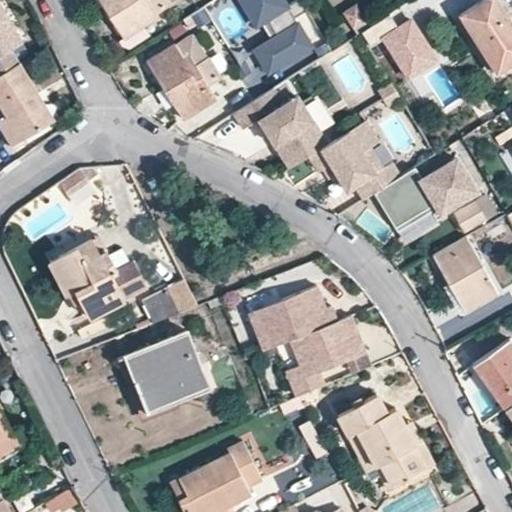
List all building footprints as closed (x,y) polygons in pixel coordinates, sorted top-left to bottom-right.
[(176,4),(173,0),(103,0),(122,31),(116,34),(127,52),(153,36),(145,22),(176,4)] [(281,0),(239,0),(256,28),(270,20),(281,39),(258,53),(270,74),(315,48),(300,22),(311,16),(301,0),(287,9),(281,0)] [(511,66),(511,12),(504,0),(494,0),(468,16),(503,73),(511,66)] [(17,52),(26,46),(0,2),(0,78),(25,64),(17,52)] [(381,36),(406,75),(436,56),(411,17),(396,26),(390,16),(363,34),(369,44),(381,36)] [(187,72),(173,48),(149,62),(184,122),(217,103),(207,87),(224,77),(212,57),(187,72)] [(61,124),(25,64),(0,78),(0,103),(10,121),(0,127),(0,130),(13,152),(61,124)] [(385,94),(395,87),(389,78),(378,84),(385,94)] [(395,87),(385,94),(388,100),(399,93),(395,87)] [(308,158),(322,149),(292,102),(279,110),(267,91),(236,111),(246,126),(262,116),(279,142),(285,138),(301,163),(308,158)] [(322,149),(308,158),(318,174),(323,171),(330,166),(338,178),(348,193),(356,188),(365,203),(381,193),(403,179),(393,164),(385,169),(371,148),(380,142),(367,121),(322,149)] [(285,138),(279,142),(295,167),(301,163),(285,138)] [(511,173),(511,149),(509,144),(498,150),(511,173)] [(429,179),(421,168),(403,179),(381,193),(402,227),(436,206),(441,215),(483,189),(463,158),(429,179)] [(338,178),(330,166),(323,171),(330,182),(338,178)] [(83,171),(92,184),(102,177),(97,169),(83,171)] [(92,184),(83,171),(64,185),(72,197),(92,184)] [(491,196),(482,201),(492,220),(501,214),(491,196)] [(482,201),(460,213),(470,231),(492,220),(482,201)] [(501,294),(468,237),(437,256),(470,312),(501,294)] [(67,262),(85,300),(96,323),(131,307),(120,285),(128,281),(117,258),(109,262),(101,246),(67,262)] [(71,306),(85,300),(67,262),(53,268),(71,306)] [(169,289),(182,314),(200,305),(188,280),(169,289)] [(353,365),(373,357),(358,318),(344,324),(338,308),(333,310),(324,289),(254,316),(269,353),(295,343),(305,368),(291,374),(301,401),(332,389),(327,375),(353,365)] [(132,361),(146,397),(167,388),(175,407),(216,390),(194,336),(132,361)] [(473,364),(505,408),(511,403),(511,343),(509,339),(473,364)] [(353,365),(358,377),(378,369),(373,357),(353,365)] [(167,388),(146,397),(153,415),(175,407),(167,388)] [(342,420),(354,440),(364,435),(378,460),(397,494),(435,473),(411,430),(402,412),(392,418),(381,398),(342,420)] [(420,425),(411,430),(435,473),(444,468),(420,425)] [(364,435),(354,440),(368,466),(378,460),(364,435)] [(195,499),(183,504),(186,511),(224,511),(229,510),(255,497),(252,490),(266,484),(246,442),(229,451),(233,459),(186,481),(195,499)] [(354,478),(347,481),(353,492),(360,489),(354,478)] [(175,487),(183,504),(195,499),(186,481),(175,487)] [(73,490),(46,501),(51,511),(61,511),(79,505),(73,490)] [(15,511),(7,499),(0,503),(0,511),(15,511)]
